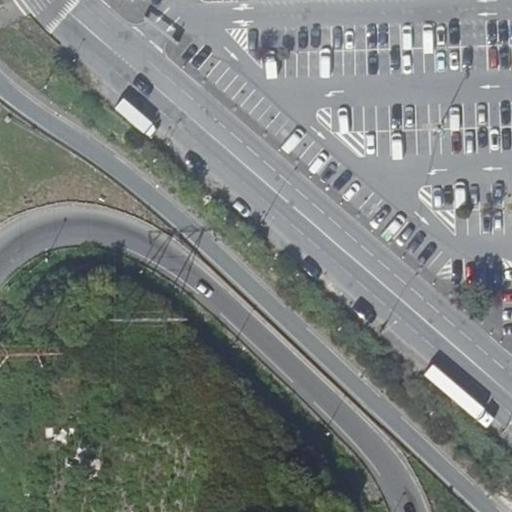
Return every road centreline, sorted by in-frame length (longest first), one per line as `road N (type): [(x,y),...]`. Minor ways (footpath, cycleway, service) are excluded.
road 1 (trunk): [(487,511),(162,201),(0,85)]
road 2 (tertiary): [(59,0),(511,389)]
road 3 (trunk): [(0,253),(35,229),(66,222),(127,229),(156,246),(366,437),(396,472),(411,511)]
